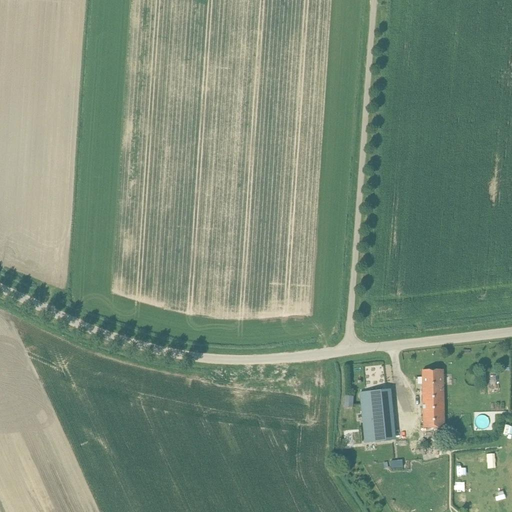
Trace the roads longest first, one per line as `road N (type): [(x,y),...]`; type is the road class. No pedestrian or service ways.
road 1 (unclassified): [(346,352),(207,361),(142,349),(0,290)]
road 2 (unclassified): [(346,352),(374,0)]
road 3 (unclassified): [(511,332),(346,352)]
